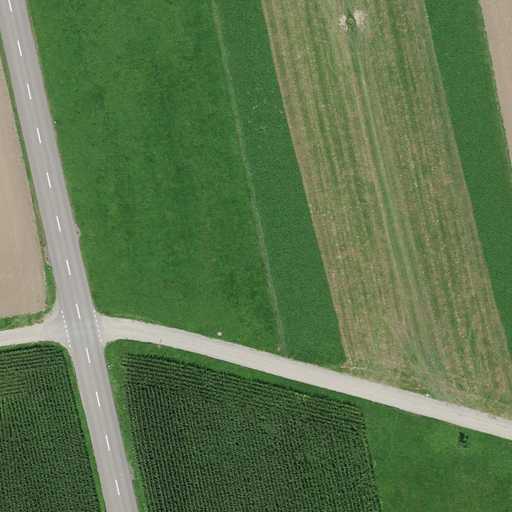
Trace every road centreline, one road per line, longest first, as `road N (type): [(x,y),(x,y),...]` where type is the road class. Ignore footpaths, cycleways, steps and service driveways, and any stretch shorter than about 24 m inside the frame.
road 1 (track): [(511,432),(162,336),(87,332),(0,343)]
road 2 (tertiary): [(126,511),(12,0)]
